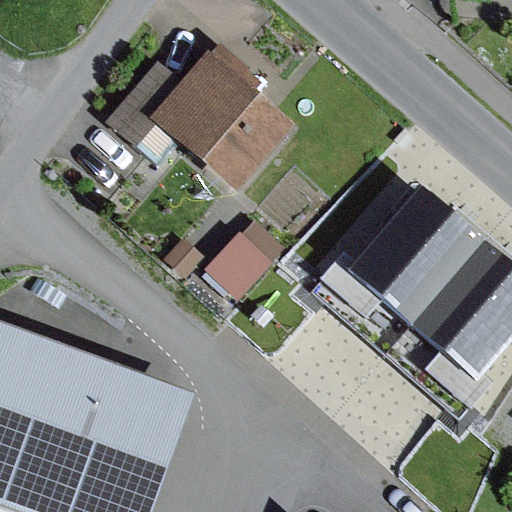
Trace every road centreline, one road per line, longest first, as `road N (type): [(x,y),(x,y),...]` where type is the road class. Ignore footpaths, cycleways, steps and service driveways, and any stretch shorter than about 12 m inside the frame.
road 1 (tertiary): [(320,0),(511,161)]
road 2 (unclassified): [(142,0),(0,195)]
